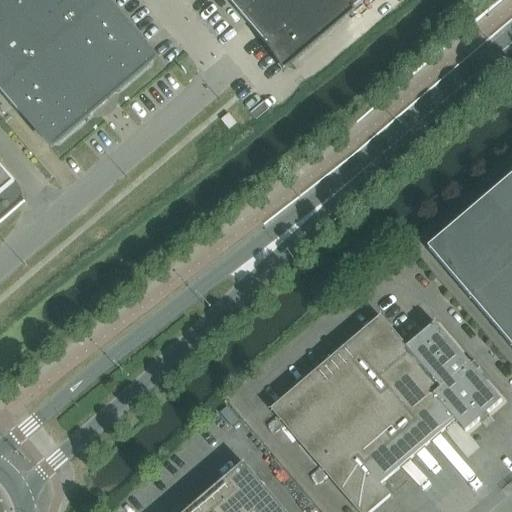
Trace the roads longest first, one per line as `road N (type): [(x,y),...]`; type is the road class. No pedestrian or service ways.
road 1 (secondary): [(21,494),(258,278),(323,204)]
road 2 (secondary): [(323,204),(241,255),(0,450)]
road 3 (secondary): [(323,204),(511,43)]
